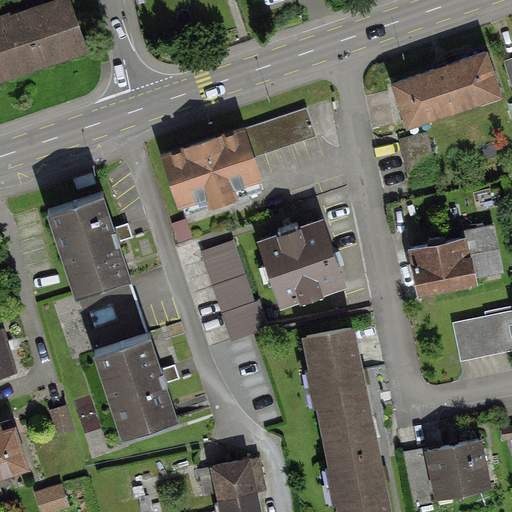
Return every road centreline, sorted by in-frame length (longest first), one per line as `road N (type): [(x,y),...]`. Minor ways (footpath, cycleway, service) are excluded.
road 1 (residential): [(339,42),(414,406),(511,387)]
road 2 (residential): [(131,113),(134,151),(224,418),(268,443),(283,511)]
road 3 (secondary): [(131,113),(339,42)]
road 4 (secondary): [(0,159),(131,113)]
road 5 (secondary): [(339,42),(464,0)]
